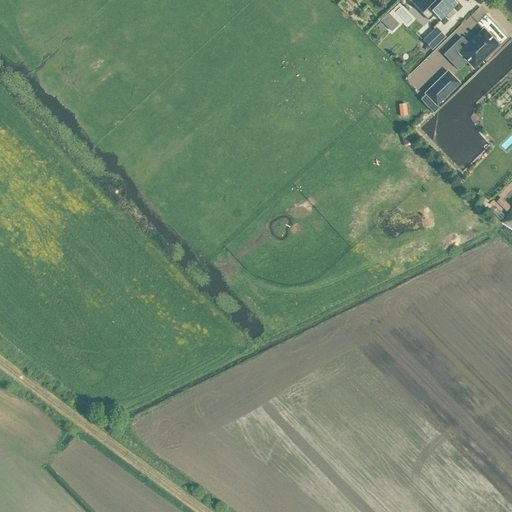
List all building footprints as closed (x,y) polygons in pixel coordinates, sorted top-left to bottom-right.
[(413,0),(410,3),(429,21),(434,15),(440,22),(446,16),(449,20),(455,13),(452,10),(457,5),(452,0),(413,0)] [(489,54),(498,46),(494,41),(494,39),(490,35),(488,34),(483,30),(468,45),(461,38),(449,50),(458,59),(459,57),(461,56),(467,62),(474,69),(484,59),(485,60),(490,55),(489,54)] [(451,76),(440,64),(417,86),(429,98),(451,76)] [(400,117),(407,116),(406,104),(398,105),(400,117)] [(497,203),(507,212),(511,208),(502,198),(497,203)]
